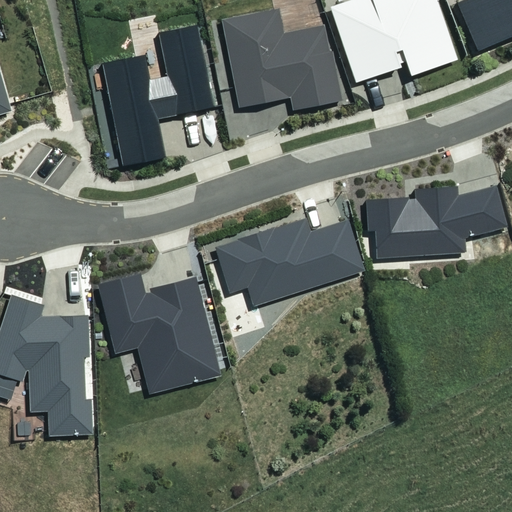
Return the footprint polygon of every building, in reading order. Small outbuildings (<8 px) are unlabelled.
[(405,75),(454,59),(433,0),(346,0),(327,7),(352,81),(396,67),(391,52),(396,51),(405,75)] [(472,50),(511,32),(511,0),(458,0),(452,3),(472,50)] [(286,99),(288,109),(339,100),(330,52),(326,53),(321,25),(281,32),(277,8),(218,19),(234,109),(286,99)] [(154,119),(211,107),(195,25),(156,33),(164,76),(146,80),(141,55),(99,63),(120,165),(161,157),(154,119)] [(373,258),(462,252),(461,239),(505,227),(494,186),(454,195),(454,187),(411,189),(412,199),(362,200),(364,231),(370,231),(373,258)] [(244,287),(249,305),(361,270),(344,219),(308,230),(304,218),(211,247),(225,293),(244,287)] [(135,347),(146,393),(217,376),(193,276),(146,288),(147,292),(142,294),(136,273),(93,283),(110,353),(135,347)] [(48,435),(88,433),(87,402),(79,402),(78,356),(87,356),(86,314),(37,316),(40,306),(7,296),(0,317),(0,374),(19,381),(22,371),(27,371),(28,412),(47,411),(48,435)]
